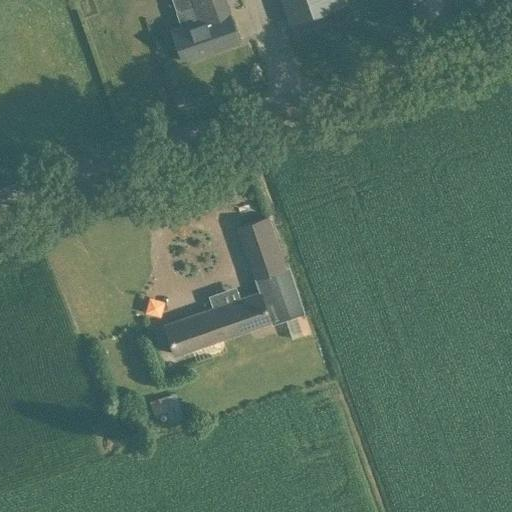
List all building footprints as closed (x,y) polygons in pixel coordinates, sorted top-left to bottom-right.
[(172,29),(182,60),(239,41),(224,0),(190,0),(198,20),(172,29)] [(282,0),(290,23),(347,3),(345,0),(282,0)] [(295,312),(302,334),(310,332),(289,266),(285,267),(268,216),(238,226),(254,277),(269,272),(284,315),(295,312)] [(166,325),(176,353),(270,319),(260,292),(166,325)] [(219,380),(209,398),(223,406),(233,387),(219,380)] [(164,396),(149,400),(153,414),(168,410),(164,396)]
